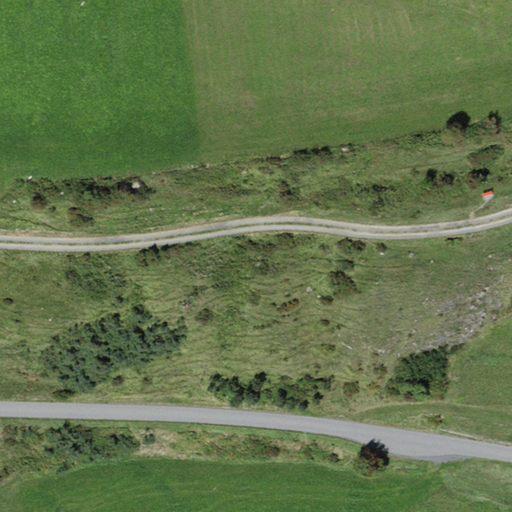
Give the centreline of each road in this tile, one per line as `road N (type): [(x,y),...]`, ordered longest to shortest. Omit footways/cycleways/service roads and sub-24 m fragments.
road 1 (track): [(0,237),(128,239),(300,220),(407,229),(511,212)]
road 2 (unclassified): [(0,403),(261,417),(511,452)]
